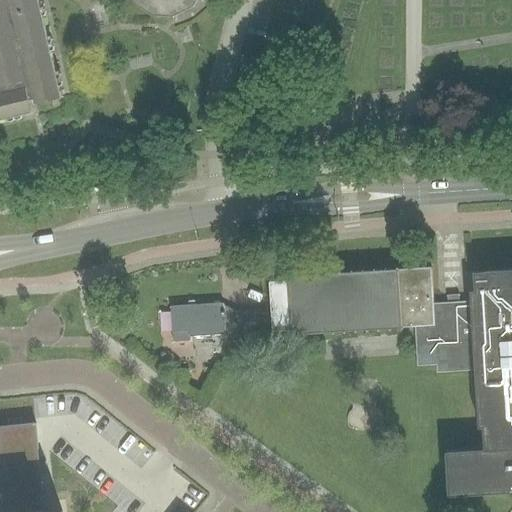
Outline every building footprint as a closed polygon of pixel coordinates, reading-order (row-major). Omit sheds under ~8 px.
[(0,0),(0,120),(34,113),(31,99),(35,98),(37,104),(63,98),(40,0),(133,0),(136,5),(154,16),(175,17),(195,7),(198,0),(0,0)] [(511,271),(475,273),(477,292),(472,292),(472,302),(434,305),(432,268),(400,270),(400,268),(398,269),(398,270),(289,277),(289,282),(271,283),(274,333),(292,331),(292,336),(402,329),(402,331),(404,331),(404,329),(416,328),(419,367),(438,366),(438,373),(477,370),(481,427),(485,427),(487,451),(448,453),(451,497),(511,493),(511,271)] [(224,304),(172,307),(174,343),(192,342),(191,337),(226,335),(224,304)] [(259,310),(238,312),(240,332),(260,331),(259,310)] [(0,511),(45,511),(36,424),(0,428),(0,511)]
